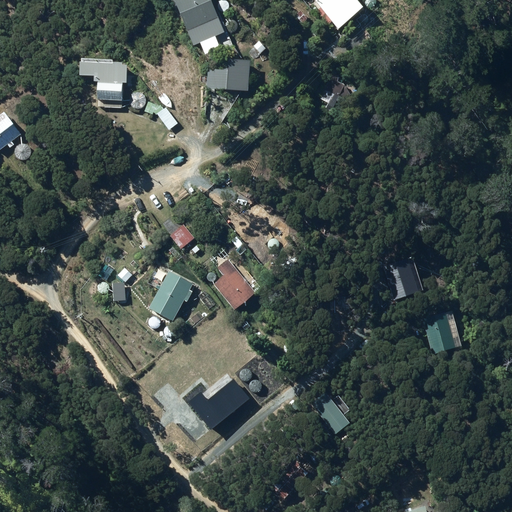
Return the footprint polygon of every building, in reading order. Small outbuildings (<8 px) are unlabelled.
[(198,34),(195,26),(201,23),(207,30),(215,27),(215,16),(207,0),(171,0),(185,30),(186,29),(190,38),(198,34)] [(312,0),(336,28),(360,8),(353,0),(312,0)] [(244,53),(234,52),(233,59),(242,61),(244,53)] [(96,106),(120,108),(121,87),(123,87),(124,70),(92,68),(91,86),(95,86),(94,99),(97,99),(96,106)] [(208,88),(227,90),(228,81),(234,82),(235,72),(209,70),(208,88)] [(318,100),(327,105),(325,108),(330,111),(338,96),(345,100),(348,95),(358,91),(355,82),(344,86),(347,80),(332,73),(324,89),(320,87),(318,91),(321,93),(318,100)] [(157,114),(168,130),(176,124),(166,108),(157,114)] [(2,111),(0,112),(0,148),(5,144),(8,147),(12,144),(9,141),(19,133),(2,111)] [(24,145),(22,145),(20,146),(19,147),(18,148),(17,149),(16,151),(16,152),(16,154),(16,155),(16,157),(17,158),(18,160),(19,161),(20,162),(21,163),(23,163),(25,163),(26,163),(28,163),(29,162),(30,161),(32,160),(33,159),(33,158),(34,156),(34,154),(34,153),(34,151),(33,150),(32,149),(31,147),(30,146),(28,146),(27,145),(25,145),(24,145)] [(182,225),(169,236),(180,249),(194,238),(182,225)] [(196,245),(190,249),(194,254),(199,249),(196,245)] [(216,268),(222,275),(211,284),(232,310),(254,292),(227,259),(216,268)] [(383,267),(393,301),(421,293),(412,259),(383,267)] [(149,279),(160,284),(147,308),(171,321),(182,300),(185,301),(190,292),(187,290),(190,283),(167,271),(165,275),(154,269),(149,279)] [(117,275),(125,282),(129,277),(121,270),(117,275)] [(421,319),(431,354),(444,350),(445,353),(456,350),(458,356),(465,354),(464,349),(461,350),(451,311),(421,319)] [(323,394),(310,404),(334,435),(347,425),(323,394)] [(292,460),(268,485),(282,499),(306,473),(292,460)]
